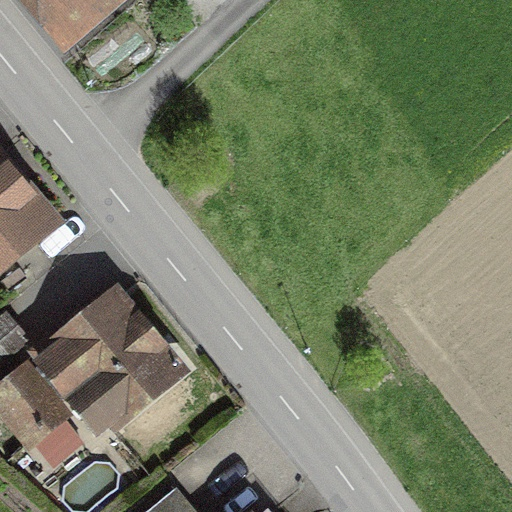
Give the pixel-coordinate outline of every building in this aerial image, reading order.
[(13,0),(56,50),(116,0),(13,0)] [(0,168),(0,269),(49,231),(0,168)] [(106,297),(36,356),(104,436),(174,378),(106,297)] [(5,324),(0,328),(0,360),(21,344),(5,324)] [(25,377),(0,396),(0,415),(26,448),(59,421),(25,377)] [(187,511),(174,495),(153,511),(187,511)]
